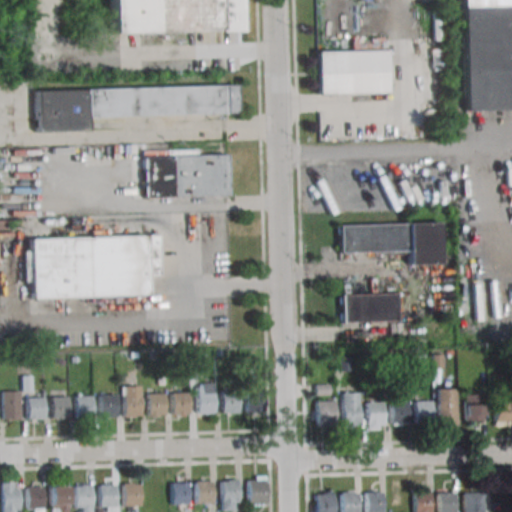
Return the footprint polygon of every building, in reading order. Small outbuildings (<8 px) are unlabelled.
[(106,0),(107,32),(240,30),(239,0),(106,0)] [(511,0),(457,0),(460,110),(511,109),(511,0)] [(315,94),(387,93),(387,49),(376,50),(376,49),(314,49),(315,94)] [(32,90),(32,132),(86,131),(85,117),(237,114),(236,86),(32,90)] [(226,197),(226,154),(142,155),(142,198),(226,197)] [(336,224),(337,253),(405,252),(406,265),(439,264),(438,222),(336,224)] [(29,299),(145,296),(145,276),(160,276),(159,235),(27,238),(29,299)] [(395,322),(395,293),(339,294),(339,322),(395,322)] [(205,355),(192,355),(192,369),(205,369),(205,355)] [(213,414),(213,383),(195,383),(195,414),(213,414)] [(139,417),(139,386),(120,386),(120,417),(139,417)] [(263,412),(263,387),(243,387),(243,412),(263,412)] [(455,388),(436,388),(436,426),(455,426),(455,388)] [(19,391),(0,391),(0,419),(19,419),(19,391)] [(219,413),(237,413),(237,391),(219,391),(219,413)] [(169,414),(188,414),(188,392),(169,392),(169,414)] [(358,427),(358,392),(340,392),(340,427),(358,427)] [(145,416),(163,416),(163,393),(145,393),(145,416)] [(97,417),(115,417),(115,394),(97,394),(97,417)] [(460,394),(460,421),(480,421),(480,394),(460,394)] [(91,395),(73,395),(73,416),(91,416),(91,395)] [(67,418),(66,396),(49,396),(49,418),(67,418)] [(43,419),(43,397),(24,397),(24,419),(43,419)] [(313,400),(313,426),(334,426),(334,400),(313,400)] [(364,429),(382,429),(382,400),(364,400),(364,429)] [(406,400),(389,400),(389,425),(406,425),(406,400)] [(430,400),(413,400),(413,420),(430,420),(430,400)] [(491,426),(510,426),(510,402),(491,402),(491,426)] [(265,476),(246,476),(246,504),(265,504),(265,476)] [(219,510),(237,510),(237,479),(219,479),(219,510)] [(193,481),(193,504),(211,504),(211,481),(193,481)] [(169,482),(169,505),(187,505),(187,482),(169,482)] [(139,483),(120,483),(120,506),(139,506),(139,483)] [(91,511),(91,484),(73,484),(72,511),(91,511)] [(96,510),(115,510),(115,484),(96,484),(96,510)] [(67,511),(68,485),(49,485),(48,511),(67,511)] [(42,511),(42,486),(24,486),(24,511),(42,511)] [(17,511),(18,489),(0,489),(0,511),(17,511)] [(411,490),(411,511),(429,511),(430,490),(411,490)] [(339,491),(338,511),(357,511),(357,491),(339,491)] [(381,511),(381,491),(363,491),(363,511),(381,511)] [(313,492),(313,511),(332,511),(332,492),(313,492)] [(435,511),(453,511),(453,492),(436,492),(435,511)] [(481,511),(482,492),(461,492),(461,511),(481,511)] [(502,492),(490,493),(491,511),(503,510),(502,492)]
